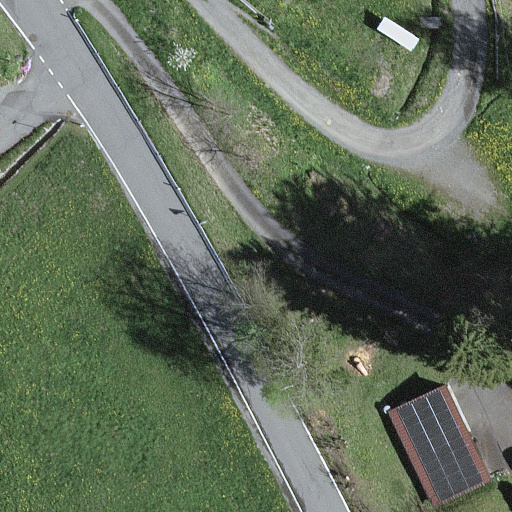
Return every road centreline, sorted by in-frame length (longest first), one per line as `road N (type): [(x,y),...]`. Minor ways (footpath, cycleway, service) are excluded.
road 1 (tertiary): [(71,63),(194,262),(326,511)]
road 2 (residential): [(465,0),(469,40),(460,89),(441,125),(412,141),(383,142),(313,104),(205,0)]
